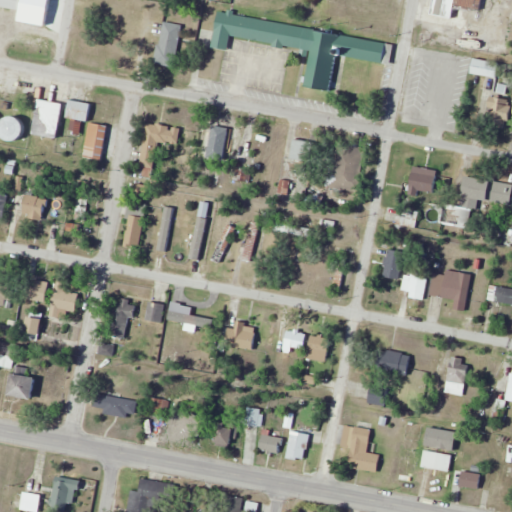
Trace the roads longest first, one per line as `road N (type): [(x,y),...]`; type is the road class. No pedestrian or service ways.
road 1 (residential): [(511,342),(0,242)]
road 2 (residential): [(511,159),(0,61)]
road 3 (residential): [(323,493),(414,0)]
road 4 (secondary): [(421,511),(0,430)]
road 5 (residential): [(71,444),(135,88)]
